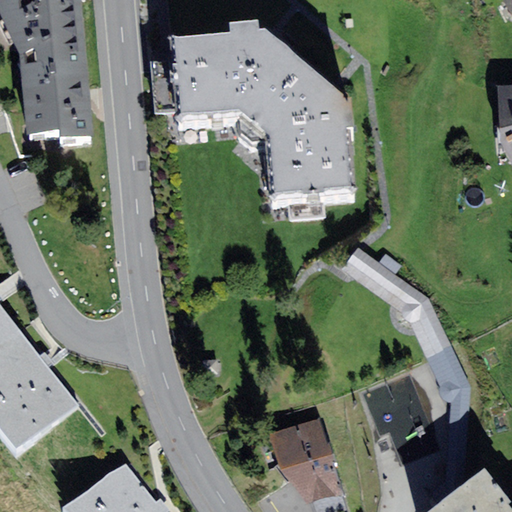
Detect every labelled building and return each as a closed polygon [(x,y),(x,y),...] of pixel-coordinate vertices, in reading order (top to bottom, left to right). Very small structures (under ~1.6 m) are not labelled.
[(16,0),(0,8),(0,16),(23,63),(86,58),(81,0),(16,0)] [(232,45),(171,50),(173,69),(153,71),(157,120),(178,118),(179,130),(238,125),(240,143),(257,158),(268,157),(272,209),(353,202),(348,141),(355,140),(353,111),(346,111),(345,108),(267,42),(261,43),(260,33),(232,36),(232,45)] [(93,143),(86,58),(23,63),(30,142),(61,140),(61,146),(93,143)] [(511,159),(511,85),(500,86),(502,138),(511,159)] [(379,263),(359,249),(344,270),(402,312),(403,317),(407,321),(411,323),(441,386),(440,394),(447,402),(451,402),(446,481),(430,493),(442,509),(465,491),(471,386),(430,298),(396,275),(402,266),(386,254),(379,263)] [(0,348),(16,336),(0,314),(0,348)] [(0,348),(0,438),(15,458),(75,412),(16,336),(0,348)] [(343,493),(320,419),(271,434),(282,469),(307,504),(343,493)] [(69,511),(161,511),(127,468),(69,511)] [(442,509),(438,511),(510,511),(509,511),(511,508),(485,475),(465,491),(442,509)]
